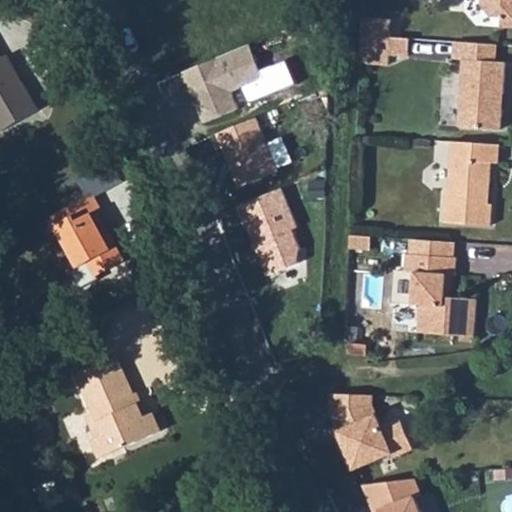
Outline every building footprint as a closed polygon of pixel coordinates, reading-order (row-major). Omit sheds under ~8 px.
[(511,0),(479,0),(479,9),(488,19),(499,20),(498,30),(511,30),(511,0)] [(361,21),(360,39),(389,41),(390,23),(361,21)] [(389,41),(360,39),(360,56),(388,58),(389,41)] [(251,47),(182,74),(191,97),(196,96),(206,121),(239,108),(233,91),(264,79),(251,47)] [(0,129),(1,131),(36,109),(5,56),(0,58),(0,129)] [(505,66),(462,63),(458,130),(501,133),(502,114),(499,111),(500,97),(503,98),(505,66)] [(260,116),(217,134),(240,189),(283,171),(260,116)] [(498,167),(499,148),(451,145),(447,192),(445,192),(443,226),(490,229),(491,208),(488,208),(484,207),(485,190),(489,187),(491,166),(498,167)] [(285,190),(239,207),(245,225),(249,224),(268,277),(306,263),(293,229),(299,227),(285,190)] [(62,223),(56,227),(78,268),(88,263),(95,276),(123,261),(109,235),(104,237),(91,214),(96,211),(100,209),(92,195),(57,214),(62,223)] [(109,235),(96,211),(91,214),(104,237),(109,235)] [(57,214),(51,217),(56,227),(62,223),(57,214)] [(371,239),(350,238),(349,251),(370,253),(371,239)] [(408,257),(405,257),(404,275),(414,275),(412,307),(420,307),(418,335),(470,339),(473,301),(449,300),(444,299),(446,278),(450,278),(454,278),(456,260),(453,260),(454,245),(409,242),(408,257)] [(368,347),(349,346),(349,357),(367,358),(368,347)] [(78,374),(96,415),(105,434),(97,438),(93,440),(102,458),(160,432),(152,414),(143,417),(115,358),(78,374)] [(315,384),(314,394),(333,395),(333,385),(315,384)] [(371,398),(331,396),(331,413),(338,432),(341,439),(336,440),(349,471),(391,455),(392,458),(412,450),(400,421),(382,428),(372,405),(371,398)] [(96,415),(88,419),(97,438),(105,434),(96,415)] [(413,481),(363,487),(372,509),(378,511),(418,511),(414,500),(420,498),(413,481)]
